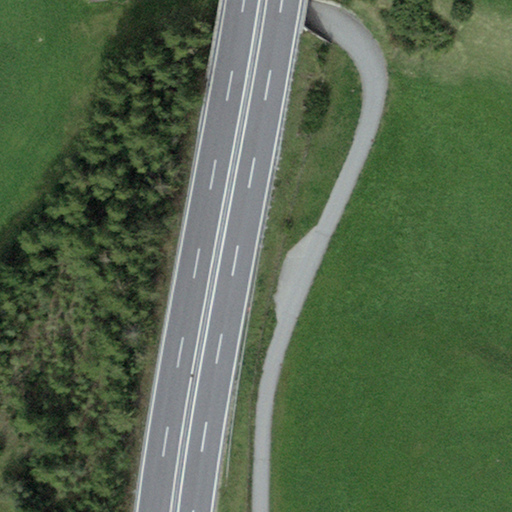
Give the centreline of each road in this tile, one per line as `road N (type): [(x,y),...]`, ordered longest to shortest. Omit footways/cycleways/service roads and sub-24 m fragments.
road 1 (unclassified): [(273,0),(353,39),(368,57),(375,91),(278,352),(261,449),(260,511)]
road 2 (trunk): [(192,511),(281,0)]
road 3 (trunk): [(242,0),(153,511)]
